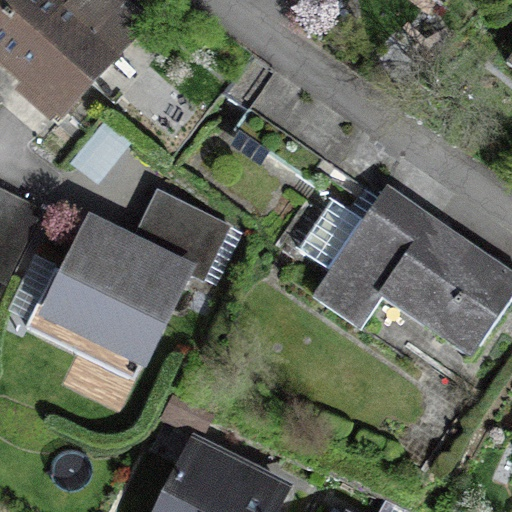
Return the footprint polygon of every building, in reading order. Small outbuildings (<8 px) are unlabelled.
[(0,0),(0,23),(19,0),(0,0)] [(71,0),(19,0),(0,23),(0,67),(73,129),(159,27),(126,0),(84,0),(79,6),(71,0)] [(511,321),(511,274),(427,217),(447,187),(247,53),(223,89),(252,108),(234,134),(334,202),(299,254),(329,273),(312,299),(364,334),(388,298),(484,363),(511,321)] [(48,218),(0,195),(0,285),(13,292),(48,218)] [(167,201),(145,248),(97,226),(51,326),(156,374),(196,285),(212,293),(239,235),(167,201)] [(158,511),(274,511),(284,493),(261,482),(216,459),(191,447),(158,511)]
